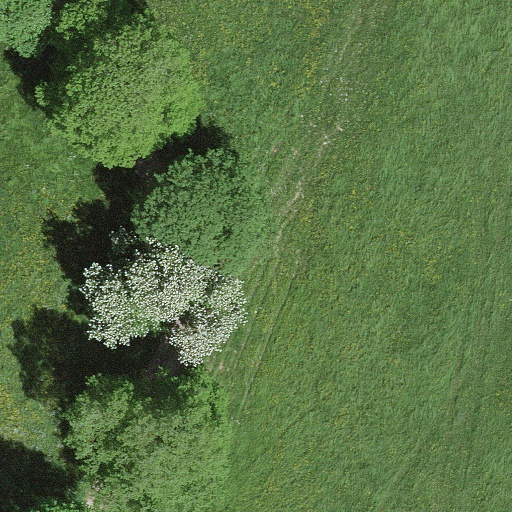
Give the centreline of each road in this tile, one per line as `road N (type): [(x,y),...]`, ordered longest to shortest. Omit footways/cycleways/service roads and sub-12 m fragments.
road 1 (track): [(205,293),(165,183),(51,0)]
road 2 (track): [(205,293),(341,0)]
road 3 (track): [(99,511),(205,293)]
